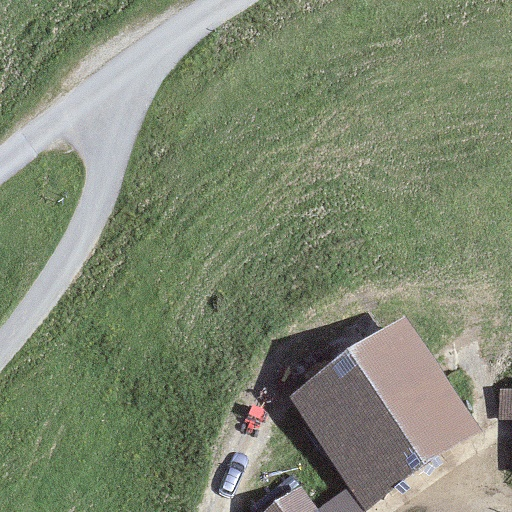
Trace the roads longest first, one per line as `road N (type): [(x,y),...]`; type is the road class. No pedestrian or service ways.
road 1 (track): [(0,355),(90,222),(133,78)]
road 2 (track): [(0,165),(133,78)]
road 3 (track): [(133,78),(192,25),(239,0)]
